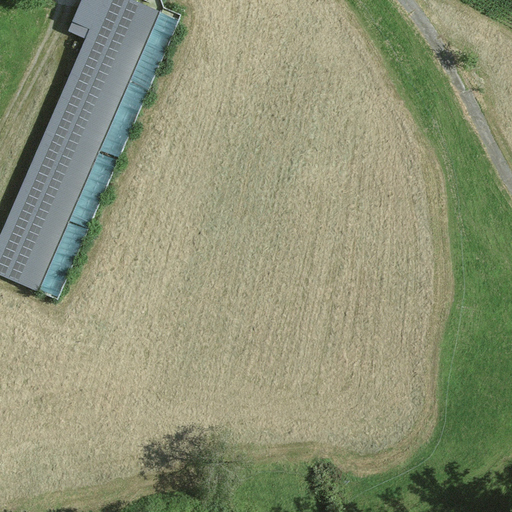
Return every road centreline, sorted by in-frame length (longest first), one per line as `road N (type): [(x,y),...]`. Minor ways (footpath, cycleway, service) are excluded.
road 1 (track): [(511,180),(404,0)]
road 2 (track): [(0,139),(64,0)]
